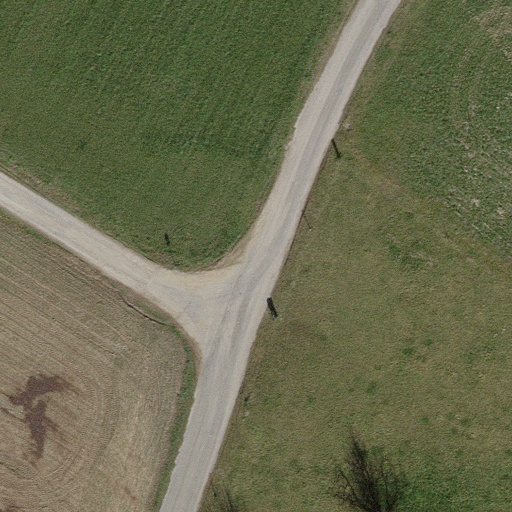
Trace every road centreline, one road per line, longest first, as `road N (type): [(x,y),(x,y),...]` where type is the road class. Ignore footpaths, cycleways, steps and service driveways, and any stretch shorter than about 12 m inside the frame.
road 1 (track): [(383,0),(313,141),(179,511)]
road 2 (track): [(0,191),(239,331)]
